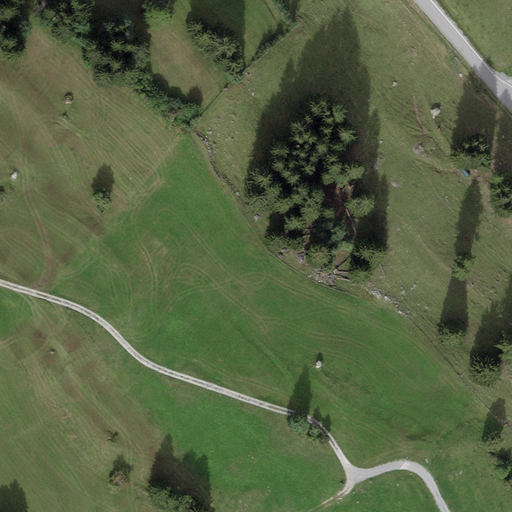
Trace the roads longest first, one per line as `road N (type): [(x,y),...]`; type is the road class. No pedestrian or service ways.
road 1 (track): [(0,282),(88,315),(170,373),(306,417),(355,474),(416,467),(445,511)]
road 2 (unclassified): [(511,104),(422,0)]
